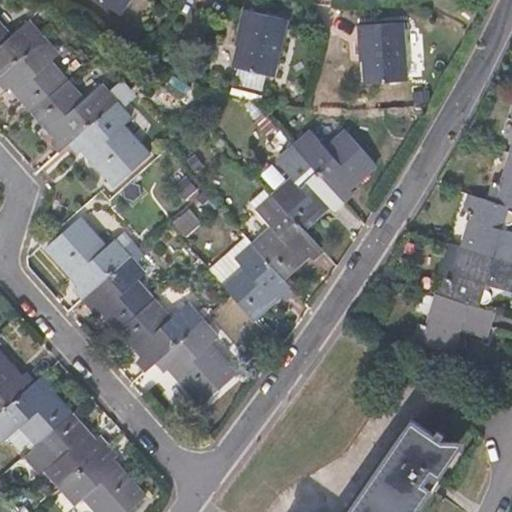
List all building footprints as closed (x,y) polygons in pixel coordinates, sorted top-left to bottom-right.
[(99,0),(120,15),(130,0),(99,0)] [(239,24),(243,10),(230,7),(227,21),(239,24)] [(275,76),(287,19),(243,8),(243,10),(239,24),(234,44),(237,45),(232,67),(238,68),(234,82),(263,89),(266,75),(275,76)] [(408,80),(403,21),(358,24),(360,61),(362,61),(364,83),(408,80)] [(0,25),(0,76),(43,39),(28,22),(11,38),(0,25)] [(67,81),(50,63),(58,56),(43,39),(0,76),(0,81),(7,88),(11,84),(16,90),(32,108),(34,110),(67,81)] [(85,101),(67,81),(34,110),(57,137),(53,141),(62,151),(70,143),(116,102),(101,85),(85,101)] [(32,108),(16,90),(5,101),(20,118),(32,108)] [(150,156),(123,126),(131,119),(116,102),(70,143),(79,153),(84,148),(117,186),(128,175),(150,156)] [(344,134),(330,119),(313,134),(327,150),(344,134)] [(350,188),(376,166),(346,132),(344,134),(327,150),(313,134),(311,132),(295,147),(344,201),(353,193),(350,188)] [(344,201),(295,147),(279,162),(293,178),(275,196),(304,229),(330,206),(334,210),(344,201)] [(511,152),(509,152),(500,184),(491,181),(486,198),(510,205),(511,205),(511,152)] [(275,196),(267,188),(251,202),(273,228),(254,245),(284,278),(309,255),(313,260),(323,251),(312,238),(304,229),(275,196)] [(511,262),(511,231),(503,229),(504,225),(508,225),(511,225),(511,223),(511,212),(509,210),(510,205),(486,198),(468,193),(462,213),(469,215),(460,246),(511,262)] [(81,217),(47,248),(79,284),(75,289),(83,298),(138,249),(131,241),(123,248),(115,239),(107,246),(81,217)] [(225,286),(245,268),(237,260),(254,245),(246,235),(209,269),(225,286)] [(511,262),(460,246),(448,243),(438,274),(443,275),(437,294),(480,306),(481,303),(483,304),(486,303),(490,301),(491,297),(492,295),(491,292),(488,290),(485,289),(487,284),(511,291),(511,262)] [(285,300),(295,291),(284,278),(254,245),(237,260),(245,268),(225,286),(254,319),(281,296),(285,300)] [(153,301),(136,281),(143,274),(135,264),(144,255),(138,249),(83,298),(92,308),(96,304),(120,330),(153,301)] [(459,336),(461,330),(488,338),(496,311),(480,306),(437,294),(435,293),(425,324),(417,322),(412,340),(454,353),(455,349),(459,350),(463,349),(466,344),(465,339),(463,337),(459,336)] [(157,362),(202,322),(188,305),(170,320),(153,301),(120,330),(144,356),(139,360),(148,370),(157,362)] [(235,375),(210,346),(217,338),(202,322),(157,362),(165,372),(170,368),(203,404),(235,375)] [(22,376),(0,352),(0,413),(35,382),(26,373),(22,376)] [(72,414),(49,387),(53,384),(44,375),(35,382),(0,413),(0,435),(4,440),(7,437),(21,424),(39,444),(72,414)] [(63,486),(108,446),(99,436),(95,440),(72,414),(39,444),(56,463),(48,469),(63,486)] [(410,511),(435,476),(440,479),(459,452),(458,450),(443,441),(442,439),(412,419),(347,511),(410,511)] [(39,444),(21,424),(7,437),(24,456),(39,444)] [(56,463),(39,444),(24,456),(41,475),(48,469),(56,463)] [(127,511),(145,497),(112,460),(117,455),(108,446),(63,486),(77,503),(85,496),(99,511),(127,511)]
